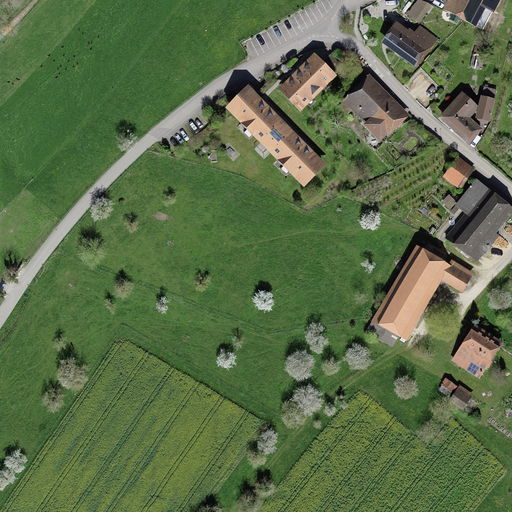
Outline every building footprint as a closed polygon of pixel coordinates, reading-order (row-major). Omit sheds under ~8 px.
[(424,2),(419,0),(408,15),(412,18),(424,2)] [(498,0),(453,0),(448,11),(473,25),(483,6),(493,11),(498,0)] [(412,38),(396,27),(386,42),(416,63),(426,49),(428,51),(435,42),(418,30),(412,38)] [(284,92),(300,108),(332,76),(316,60),(311,65),(309,63),(287,85),(289,87),(284,92)] [(367,77),(344,101),(380,138),(402,117),(371,86),(374,83),(367,77)] [(488,120),(496,91),(485,88),(477,118),(483,119),(482,122),(486,123),(487,120),(488,120)] [(280,124),(248,91),(230,108),(243,121),(244,120),(256,131),(254,133),(263,141),(263,140),(268,145),(284,129),(280,124)] [(476,108),(462,96),(442,118),(468,142),(480,128),(468,117),(476,108)] [(288,133),(284,129),(268,145),(272,149),(271,150),(280,158),(281,157),(292,168),(291,170),(304,183),(322,165),(289,132),(288,133)] [(468,176),(473,169),(470,167),(457,158),(444,177),(457,186),(466,174),(468,176)] [(504,222),(511,212),(475,183),(452,212),(454,214),(459,208),(466,213),(446,238),(476,262),(498,236),(495,233),(493,235),(489,232),(500,218),(504,222)] [(367,332),(391,346),(397,335),(407,340),(417,323),(412,320),(445,263),(421,250),(388,307),(383,304),(367,332)] [(460,266),(450,282),(460,288),(470,272),(460,266)] [(492,361),(487,358),(499,341),(479,328),(461,356),(457,353),(453,359),(480,376),(486,367),(487,368),(492,361)] [(446,380),(443,384),(453,392),(456,387),(446,380)] [(469,400),(457,391),(450,400),(463,409),(469,400)]
